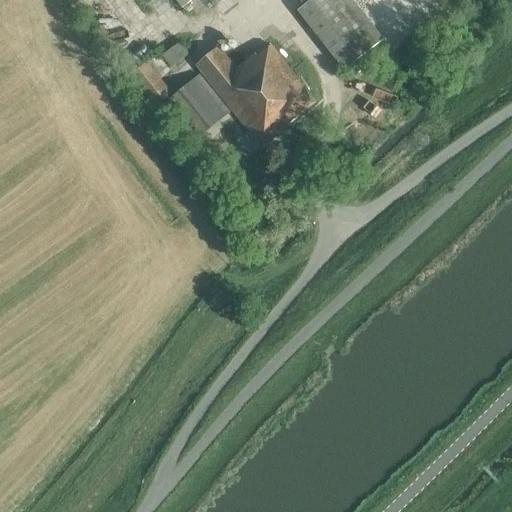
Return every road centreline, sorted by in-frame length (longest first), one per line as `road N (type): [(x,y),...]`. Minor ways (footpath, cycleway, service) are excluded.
road 1 (unclassified): [(154,511),(352,295),(511,146)]
road 2 (unclassified): [(389,511),(511,397)]
